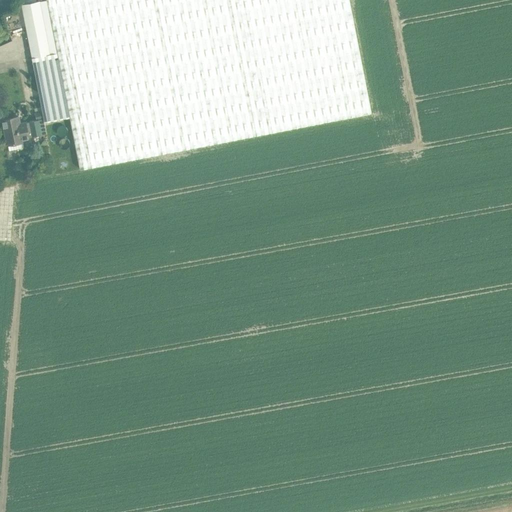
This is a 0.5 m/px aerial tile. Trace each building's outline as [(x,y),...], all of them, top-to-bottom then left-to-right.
[(21,4),(31,54),(56,49),(46,0),(41,0),(39,0),(36,1),(35,0),(23,0),(24,3),(21,4)] [(46,0),(56,49),(70,116),(80,169),(371,112),(349,0),(46,0)] [(8,28),(22,25),(19,12),(5,15),(8,28)] [(70,116),(56,49),(31,54),(42,111),(44,121),(70,116)] [(46,133),(44,121),(42,111),(35,113),(37,120),(20,123),(18,116),(2,119),(7,144),(8,144),(9,150),(24,147),(23,141),(22,139),(28,137),(46,133)]
